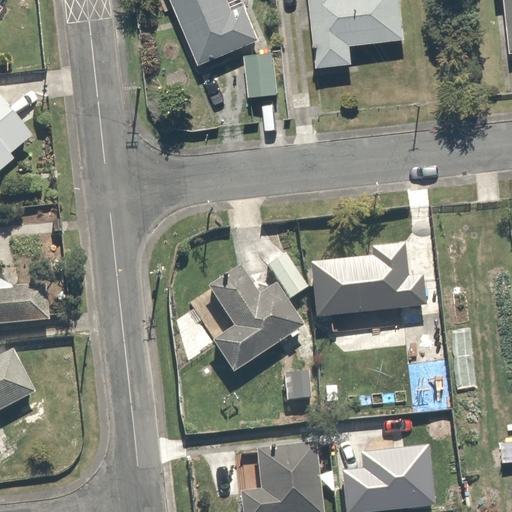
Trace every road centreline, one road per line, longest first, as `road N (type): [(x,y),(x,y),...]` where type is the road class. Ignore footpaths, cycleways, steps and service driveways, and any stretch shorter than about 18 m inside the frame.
road 1 (residential): [(108,187),(511,145)]
road 2 (residential): [(143,511),(108,187)]
road 3 (residential): [(108,187),(87,0)]
